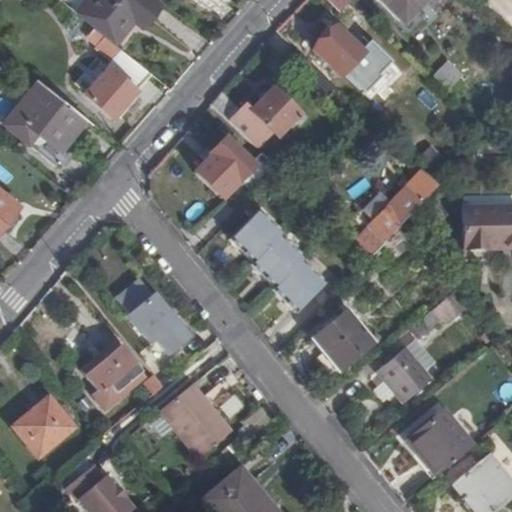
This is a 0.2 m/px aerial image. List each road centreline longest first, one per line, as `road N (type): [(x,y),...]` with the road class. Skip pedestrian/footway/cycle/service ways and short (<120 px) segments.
road 1 (residential): [(106,184),(381,511)]
road 2 (residential): [(276,0),(106,184)]
road 3 (residential): [(106,184),(0,311)]
